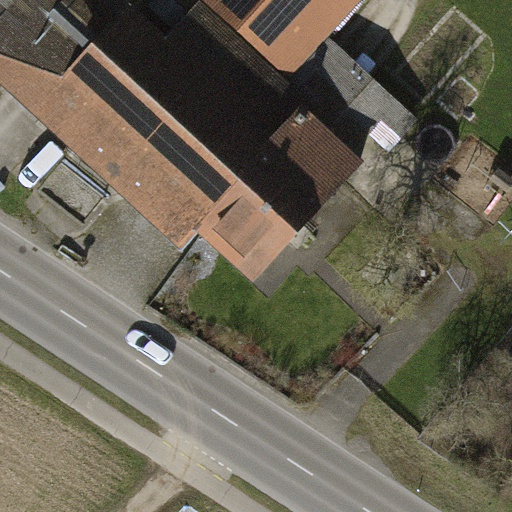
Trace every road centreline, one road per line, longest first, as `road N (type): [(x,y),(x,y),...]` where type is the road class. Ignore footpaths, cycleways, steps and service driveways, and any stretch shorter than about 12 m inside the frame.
road 1 (tertiary): [(0,267),(371,511)]
road 2 (track): [(222,415),(184,467),(135,511)]
